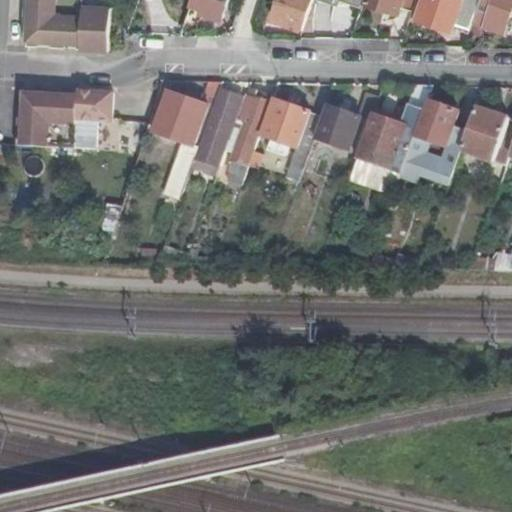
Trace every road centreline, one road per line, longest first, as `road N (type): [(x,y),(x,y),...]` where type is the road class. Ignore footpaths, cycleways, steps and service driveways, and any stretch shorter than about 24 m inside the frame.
road 1 (residential): [(511,68),(229,65)]
road 2 (residential): [(229,65),(0,64)]
